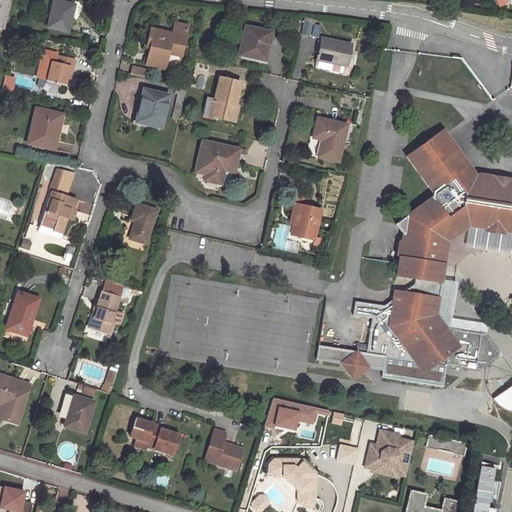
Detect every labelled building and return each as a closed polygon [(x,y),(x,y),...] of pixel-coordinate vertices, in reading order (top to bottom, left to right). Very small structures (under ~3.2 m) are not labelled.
[(0,0),(0,28),(2,29),(8,0),(0,0)] [(73,4),(53,0),(47,27),(67,32),(73,4)] [(310,24),(304,22),(302,34),(308,35),(310,24)] [(171,33),(154,29),(146,65),(165,69),(169,54),(170,49),(182,52),(188,26),(173,23),(171,33)] [(271,32),(245,26),(238,55),(264,60),(271,32)] [(317,60),(335,64),(346,66),(350,44),(321,38),(317,60)] [(74,60),(57,56),(56,63),(50,62),(45,80),(65,85),(67,77),(70,78),(74,60)] [(146,69),(133,66),(131,74),(144,77),(146,69)] [(231,121),(235,105),(240,83),(219,78),(214,100),(210,116),(231,121)] [(142,106),(138,123),(160,128),(167,96),(143,90),(139,106),(142,106)] [(51,140),(57,113),(35,108),(27,143),(54,149),(56,141),(51,140)] [(62,114),(57,113),(51,140),(56,141),(62,114)] [(345,125),(317,118),(312,138),(321,141),(318,157),(337,162),(345,125)] [(511,180),(492,178),(475,176),(445,134),(442,130),(426,142),(429,145),(424,148),(421,145),(405,156),(432,192),(431,198),(396,224),(404,235),(399,263),(397,276),(414,279),(413,284),(403,292),(394,290),(392,299),(383,306),(356,301),(354,315),(371,318),(365,353),(320,346),(317,360),(344,364),(351,359),(356,366),(363,361),(368,368),(384,370),(386,357),(413,361),(422,373),(434,365),(447,367),(477,372),(482,333),(449,328),(445,327),(436,314),(440,283),(447,242),(469,225),(511,232),(511,180)] [(225,164),(235,166),(239,149),(201,141),(194,172),(204,174),(204,180),(221,184),(224,170),(225,164)] [(234,172),(235,166),(225,164),(224,170),(234,172)] [(70,209),(72,210),(75,199),(64,195),(70,174),(58,171),(54,184),(51,183),(49,191),(51,191),(41,223),(53,227),(52,231),(61,233),(67,217),(70,209)] [(297,206),(305,208),(307,197),(296,194),(293,205),(297,206)] [(77,212),(88,215),(91,204),(80,201),(77,212)] [(155,210),(136,204),(130,220),(134,221),(128,238),(145,243),(155,210)] [(289,224),(293,225),(297,206),(293,205),(289,224)] [(305,208),(297,206),(293,225),(290,234),(313,239),(320,211),(305,208)] [(75,211),(72,210),(70,209),(67,217),(73,219),(75,211)] [(59,239),(61,233),(52,231),(53,227),(41,223),(38,232),(59,239)] [(511,232),(469,225),(466,243),(511,250),(511,232)] [(311,248),(313,240),(301,237),(299,245),(311,248)] [(109,324),(112,313),(117,297),(121,285),(105,280),(96,308),(98,308),(95,317),(92,316),(88,327),(109,334),(112,325),(109,324)] [(456,286),(440,283),(436,314),(445,327),(449,328),(450,320),(456,286)] [(29,319),(32,320),(39,299),(18,292),(6,329),(24,334),(29,319)] [(450,320),(449,328),(482,333),(486,334),(487,326),(450,320)] [(87,327),(85,334),(107,342),(110,335),(87,327)] [(486,334),(482,333),(477,372),(480,373),(504,356),(486,334)] [(386,357),(384,370),(382,379),(444,388),(446,374),(447,367),(434,365),(422,373),(413,361),(386,357)] [(351,359),(344,364),(350,372),(354,378),(361,374),(368,368),(363,361),(356,366),(351,359)] [(108,376),(114,378),(116,372),(110,370),(108,376)] [(18,397),(22,383),(0,375),(0,396),(11,400),(4,420),(17,424),(24,399),(18,397)] [(511,382),(495,395),(499,399),(503,403),(507,406),(511,407),(511,382)] [(29,384),(22,383),(18,397),(24,399),(29,384)] [(67,415),(73,396),(66,394),(60,413),(67,415)] [(0,408),(0,418),(4,420),(11,400),(0,396),(0,404),(1,405),(0,408)] [(93,402),(73,396),(67,415),(64,426),(84,433),(93,402)] [(401,398),(400,409),(412,410),(413,399),(401,398)] [(159,429),(160,426),(135,419),(129,436),(136,438),(134,445),(145,449),(146,446),(172,454),(178,435),(169,432),(159,429)] [(225,433),(213,429),(203,461),(236,471),(243,449),(222,442),(225,433)] [(397,474),(405,476),(413,442),(398,438),(399,435),(380,430),(377,445),(371,443),(365,466),(374,468),(382,463),(392,466),(397,474)] [(429,434),(427,447),(463,455),(466,443),(429,434)] [(337,459),(354,463),(357,449),(340,445),(337,459)] [(313,499),(314,472),(311,472),(301,462),(301,459),(273,459),(268,464),(268,468),(273,472),(283,472),(288,477),(288,481),(293,485),(296,485),(301,490),(301,499),(313,499)] [(311,472),(314,472),(301,459),(301,462),(311,472)] [(374,468),(373,471),(396,476),(397,474),(392,466),(382,463),(374,468)] [(498,468),(481,465),(474,511),(499,511),(500,509),(490,508),(491,502),(493,502),(498,468)] [(283,476),(288,481),(288,477),(283,472),(273,472),(268,468),(268,471),(273,476),(283,476)] [(313,502),(313,499),(301,499),(301,490),(296,485),(293,485),(298,491),(297,500),(302,505),(309,507),(313,502)] [(23,492),(0,486),(0,501),(1,502),(0,505),(0,507),(9,510),(8,511),(29,511),(32,503),(21,501),(23,492)] [(411,490),(408,502),(423,506),(426,494),(411,490)] [(264,495),(259,495),(252,503),(252,507),(256,510),(260,510),(267,503),(267,499),(264,495)] [(423,506),(408,502),(405,511),(456,511),(459,502),(444,498),(442,510),(423,506)]
